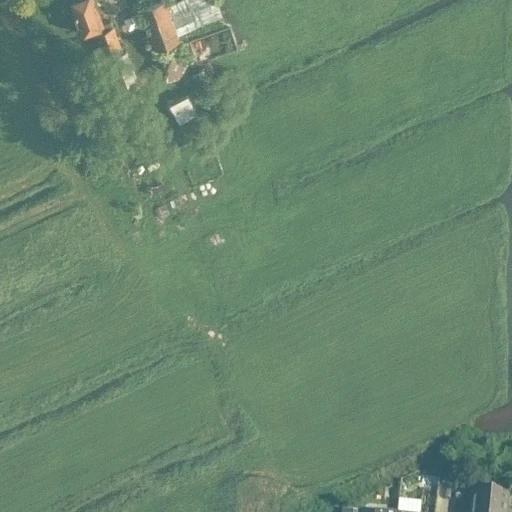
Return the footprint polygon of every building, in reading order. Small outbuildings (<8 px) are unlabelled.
[(71,0),(81,25),(94,20),(96,26),(104,49),(123,42),(114,19),(113,20),(111,13),(103,16),(97,0),(71,0)] [(142,0),(140,1),(155,42),(181,33),(179,28),(208,16),(223,11),(218,0),(142,0)] [(153,68),(183,58),(176,38),(146,49),(153,68)] [(140,79),(127,44),(106,52),(119,86),(140,79)] [(69,48),(52,54),(61,77),(79,70),(69,48)] [(215,93),(214,91),(208,77),(185,86),(185,87),(168,94),(175,113),(192,105),(193,107),(215,96),(214,94),(215,93)] [(472,491),(469,511),(505,511),(508,495),(496,493),(497,486),(484,485),(483,492),(472,491)]
